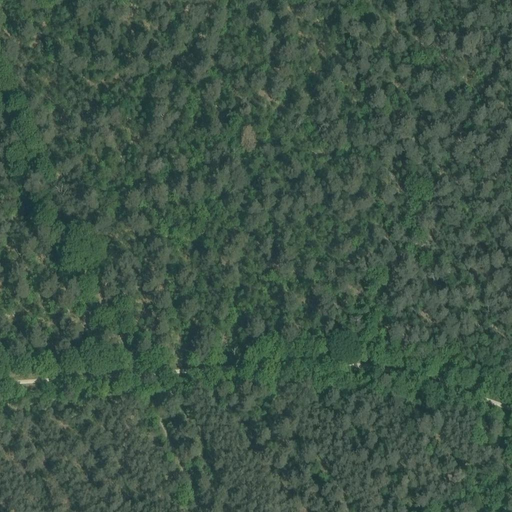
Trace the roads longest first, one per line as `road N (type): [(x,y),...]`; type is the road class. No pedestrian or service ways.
road 1 (track): [(130,372),(341,360),(511,410)]
road 2 (track): [(511,19),(351,361)]
road 3 (track): [(27,169),(130,372)]
road 4 (track): [(130,372),(195,511)]
road 5 (track): [(0,381),(130,372)]
